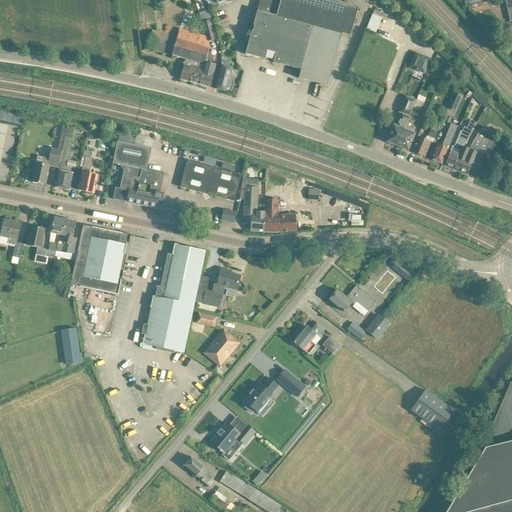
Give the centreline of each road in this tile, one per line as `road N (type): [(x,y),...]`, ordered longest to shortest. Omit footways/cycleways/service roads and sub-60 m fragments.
road 1 (tertiary): [(511,205),(231,108),(0,58)]
road 2 (residential): [(117,511),(331,258),(336,238)]
road 3 (secondary): [(336,238),(239,243),(0,193)]
road 4 (secondary): [(509,274),(461,268),(396,242),(336,238)]
